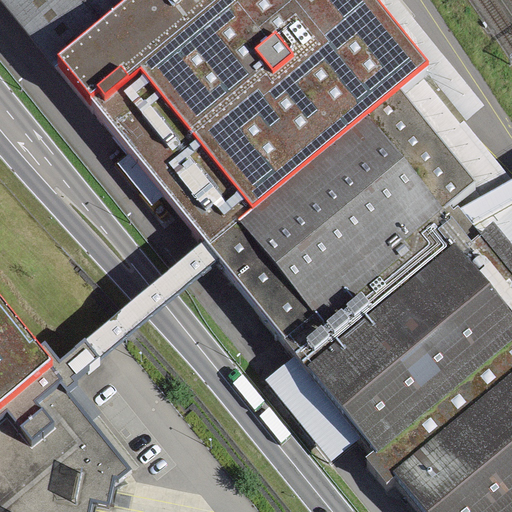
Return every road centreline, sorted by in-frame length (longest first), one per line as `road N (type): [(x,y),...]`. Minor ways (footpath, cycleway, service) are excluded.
road 1 (primary): [(337,511),(0,97)]
road 2 (residential): [(401,0),(511,161)]
